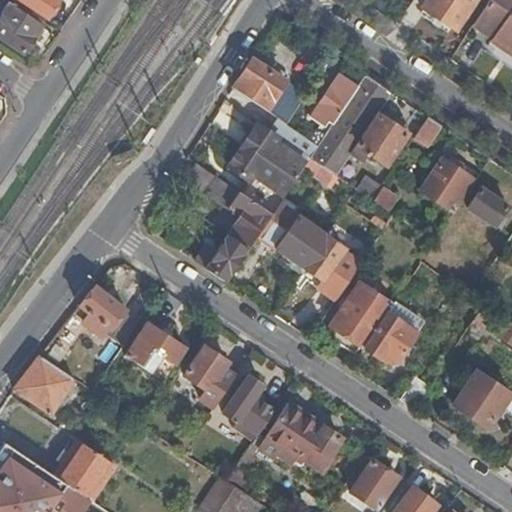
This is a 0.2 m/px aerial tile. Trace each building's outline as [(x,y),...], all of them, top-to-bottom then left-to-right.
[(53,0),(16,0),(45,19),(56,2),(53,0)] [(425,0),(417,13),(451,35),(473,3),(468,0),(425,0)] [(489,43),(511,58),(511,0),(489,0),(472,25),(491,39),(489,43)] [(0,38),(22,54),(39,27),(7,5),(0,15),(0,38)] [(245,62),(226,92),(269,121),(280,128),(298,99),(277,85),(278,84),(245,62)] [(332,78),(304,120),(323,133),(351,91),(332,78)] [(351,91),(323,133),(312,150),(304,162),(331,179),(351,149),(381,168),(401,138),(397,135),(385,127),(371,118),(386,95),(359,78),(351,91)] [(304,162),(312,150),(284,130),(280,128),(269,121),(261,134),(256,130),(243,150),(237,147),(222,170),(243,184),(235,197),(267,218),(274,208),(279,200),(297,172),(304,162)] [(390,121),(385,127),(397,135),(402,129),(390,121)] [(438,130),(424,121),(408,144),(423,153),(438,130)] [(243,150),(256,130),(251,127),(237,147),(243,150)] [(311,180),(326,190),(332,180),(331,179),(304,162),(297,172),(310,182),(311,180)] [(437,162),(416,195),(450,217),(456,208),(469,188),(471,185),(437,162)] [(211,255),(200,247),(188,264),(222,287),(252,241),(267,218),(235,197),(189,166),(179,181),(241,222),(237,228),(231,225),(222,238),(221,238),(211,255)] [(376,192),(362,183),(355,194),(357,195),(356,197),(367,205),(376,192)] [(476,192),(469,188),(456,208),(462,212),(476,192)] [(389,200),(376,192),(367,205),(381,213),(389,200)] [(503,210),(476,192),(462,212),(490,230),(503,210)] [(274,208),(267,218),(252,241),(268,253),(272,254),(300,271),(320,241),(274,208)] [(369,217),(364,224),(378,233),(382,226),(369,217)] [(354,263),(320,241),(300,271),(335,294),(354,263)] [(354,285),(326,328),(327,329),(361,352),(384,317),(389,309),(354,285)] [(99,344),(102,341),(116,351),(131,327),(119,318),(123,312),(89,288),(71,312),(82,320),(76,327),(99,344)] [(415,323),(391,307),(389,309),(384,317),(408,334),(415,323)] [(473,322),(471,324),(490,336),(500,322),(482,309),(473,322)] [(408,334),(384,317),(361,352),(374,360),(378,354),(394,365),(413,337),(408,334)] [(511,329),(500,322),(490,336),(511,350),(511,329)] [(119,359),(135,371),(139,365),(143,360),(160,371),(165,374),(178,353),(140,328),(119,359)] [(327,329),(322,337),(355,360),(361,352),(327,329)] [(202,395),(194,407),(206,415),(232,375),(197,351),(178,379),(202,395)] [(14,385),(9,393),(44,418),(66,385),(68,384),(33,360),(14,385)] [(143,360),(139,365),(157,376),(160,371),(143,360)] [(507,398),(472,374),(449,408),(483,431),(497,412),(507,398)] [(232,428),(227,435),(247,449),(270,414),(249,400),(256,389),(241,380),(216,417),(232,428)] [(424,391),(411,382),(396,404),(409,413),(424,391)] [(507,419),(511,412),(511,401),(507,398),(497,412),(507,419)] [(285,409),(264,440),(322,479),(331,464),(327,461),(338,444),(285,409)] [(192,437),(183,431),(169,451),(178,457),(192,437)] [(75,440),(53,474),(90,499),(112,465),(75,440)] [(54,491),(0,455),(0,511),(79,511),(77,511),(85,499),(60,482),(54,491)] [(346,496),(368,511),(373,511),(394,483),(368,466),(346,496)] [(216,483),(196,511),(216,511),(230,492),(221,486),(216,483)] [(216,511),(254,511),(256,510),(230,492),(216,511)] [(393,511),(429,511),(432,509),(409,493),(393,511)]
